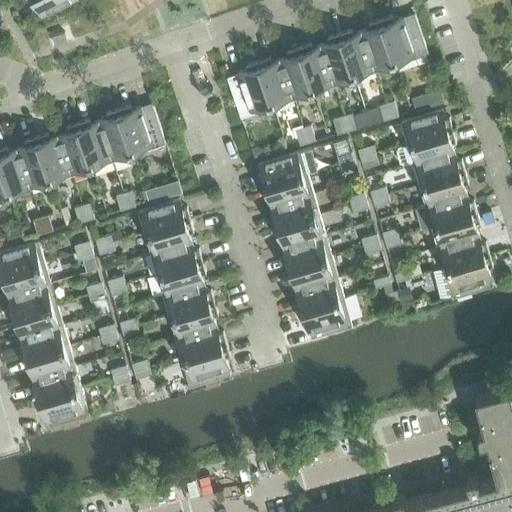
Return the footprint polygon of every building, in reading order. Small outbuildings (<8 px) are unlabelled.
[(67,0),(31,0),(34,6),(39,4),(43,12),(67,0)] [(397,63),(429,52),(415,11),(403,15),(398,17),(395,18),(394,15),(393,13),(381,17),(382,22),(396,61),(397,63)] [(366,27),(362,29),(375,67),(376,70),(397,63),(396,61),(382,22),(381,17),(369,21),(369,23),(370,26),(366,27)] [(352,27),(340,31),(342,36),(355,74),(356,77),(376,70),(375,67),(362,29),(357,30),(354,32),(353,28),(352,27)] [(65,30),(53,34),(57,44),(68,40),(65,30)] [(326,41),(321,43),(334,81),(335,84),(356,77),(355,74),(342,36),(340,31),(328,35),(328,37),(329,40),(326,41)] [(311,41),(299,45),(301,50),(314,88),(315,91),(335,84),(334,81),(321,43),(317,44),(313,45),(312,42),(311,41)] [(285,55),(280,57),(294,95),(294,98),(315,91),(314,88),(301,50),(299,45),(287,49),(287,51),(289,54),(285,55)] [(270,55),(258,59),(260,64),(273,102),(274,105),(294,98),(294,95),(280,57),(276,58),(272,59),(271,56),(270,55)] [(227,75),(241,116),(274,105),(273,102),(260,64),(258,59),(246,63),(247,65),(248,68),(244,69),(238,71),(227,75)] [(427,92),(412,97),(416,109),(431,105),(427,92)] [(395,98),(387,101),(392,116),(399,114),(395,98)] [(154,146),(167,141),(152,100),(140,105),(136,106),(132,107),(131,104),(131,103),(119,107),(120,111),(134,152),(154,146)] [(384,118),(392,116),(387,101),(379,103),(384,118)] [(104,117),(100,118),(114,159),(134,152),(120,111),(119,107),(106,111),(107,112),(108,115),(104,117)] [(401,119),(408,141),(449,129),(454,127),(450,115),(446,116),(443,107),(401,119)] [(353,111),(345,113),(346,114),(350,128),(358,126),(353,111)] [(350,128),(346,114),(334,118),(339,133),(350,130),(350,128)] [(90,117),(78,121),(79,125),(93,166),(114,159),(100,118),(95,120),(91,121),(90,118),(90,117)] [(63,131),(59,132),(73,173),(93,166),(79,125),(78,121),(65,125),(66,126),(67,129),(63,131)] [(312,123),(304,125),(308,140),(316,138),(312,123)] [(301,143),(308,140),(304,125),(296,127),(301,143)] [(457,139),(454,127),(449,129),(408,141),(414,161),(455,149),(453,141),(457,139)] [(49,131),(37,135),(38,139),(52,180),(73,173),(59,132),(54,134),(50,135),(49,132),(49,131)] [(22,145),(18,146),(32,187),(52,180),(38,139),(37,135),(25,139),(25,140),(26,143),(22,145)] [(358,147),(361,155),(376,150),(374,142),(358,147)] [(8,144),(0,147),(0,160),(11,194),(32,187),(18,146),(13,148),(9,149),(8,146),(8,144)] [(258,144),(252,146),(255,156),(261,154),(265,153),(264,147),(258,144)] [(259,171),(262,183),(267,182),(306,171),(308,170),(302,149),(300,149),(260,161),(262,166),(263,170),(260,171),(259,171)] [(338,153),(340,161),(355,156),(353,149),(338,153)] [(458,158),(455,149),(414,161),(420,182),(461,170),(466,169),(462,156),(458,158)] [(380,163),(378,158),(376,150),(361,155),(364,167),(380,163)] [(357,164),(355,156),(340,161),(342,168),(357,164)] [(0,197),(11,194),(0,160),(0,197)] [(470,181),(466,169),(461,170),(420,182),(426,203),(467,191),(465,182),(470,181)] [(271,198),(273,203),(312,191),(314,191),(308,170),(306,171),(267,182),(262,183),(266,196),(267,195),(270,194),(271,198)] [(371,188),(373,196),(388,191),(386,184),(371,188)] [(146,188),(150,200),(161,197),(157,185),(146,188)] [(132,188),(124,190),(129,206),(137,203),(132,188)] [(121,208),(129,206),(124,190),(117,193),(121,208)] [(350,194),(352,202),(367,198),(365,190),(350,194)] [(271,213),(274,225),(279,224),(318,212),(320,211),(314,191),(312,191),(273,203),(274,208),(275,211),(272,212),(271,213)] [(390,199),(388,191),(373,196),(375,204),(390,199)] [(470,199),(467,191),(426,203),(426,204),(416,207),(422,227),(432,224),(474,211),(478,210),(475,198),(470,199)] [(139,209),(145,230),(187,218),(191,217),(188,205),(183,206),(180,197),(139,209)] [(367,198),(352,202),(354,210),(370,205),(367,198)] [(91,200),(83,203),(87,218),(95,216),(91,200)] [(80,220),(87,218),(83,203),(75,205),(80,220)] [(482,222),(478,210),(474,211),(432,224),(438,244),(480,232),(477,224),(482,222)] [(284,240),(285,244),(324,233),(326,232),(320,211),(318,212),(279,224),(274,225),(278,237),(279,237),(282,236),(284,240)] [(49,213),(41,215),(46,230),(54,228),(49,213)] [(38,233),(46,230),(41,215),(34,217),(38,233)] [(195,229),(191,217),(187,218),(145,230),(151,251),(193,239),(190,230),(195,229)] [(14,229),(6,231),(9,241),(24,236),(21,225),(14,227),(14,229)] [(383,230),(385,237),(400,233),(398,225),(383,230)] [(96,236),(98,244),(113,240),(113,239),(122,237),(120,229),(96,236)] [(362,236),(364,244),(379,239),(377,231),(362,236)] [(283,254),(286,266),(291,265),(330,253),(332,253),(326,232),(324,233),(285,244),(286,249),(287,253),(284,254),(283,254)] [(482,241),(480,232),(438,244),(444,265),(486,253),(490,252),(487,239),(482,241)] [(403,240),(400,233),(385,237),(387,245),(403,240)] [(0,259),(0,273),(4,272),(45,260),(39,238),(0,249),(0,258),(0,260),(0,259)] [(75,243),(77,250),(93,246),(90,238),(75,243)] [(195,247),(193,239),(151,251),(157,272),(199,260),(203,258),(200,246),(195,247)] [(379,239),(364,244),(366,251),(382,247),(379,239)] [(116,247),(113,240),(98,244),(100,252),(116,247)] [(93,246),(77,250),(79,258),(95,254),(93,246)] [(494,264),(490,252),(486,253),(444,265),(450,285),(453,294),(494,282),(492,273),(489,265),(494,264)] [(296,281),(297,286),(337,274),(339,274),(332,253),(330,253),(291,265),(286,266),(290,279),(291,278),(295,277),(296,281)] [(207,271),(203,258),(199,260),(157,272),(163,293),(205,280),(202,272),(207,271)] [(8,284),(10,293),(52,280),(45,260),(4,272),(0,273),(0,275),(3,286),(8,284)] [(410,267),(395,271),(397,279),(413,274),(410,267)] [(108,278),(110,286),(126,281),(123,273),(108,278)] [(389,273),(374,277),(376,285),(392,281),(389,273)] [(295,296),(298,308),(303,306),(343,295),(345,294),(339,274),(337,274),(297,286),(298,291),(300,294),(296,295),(295,296)] [(8,303),(12,315),(16,313),(58,301),(52,280),(10,293),(13,301),(8,303)] [(87,284),(89,292),(105,287),(102,280),(87,284)] [(207,289),(205,280),(163,293),(169,313),(211,301),(216,300),(212,287),(207,289)] [(128,289),(126,281),(110,286),(113,293),(128,289)] [(399,300),(396,289),(393,290),(391,282),(384,284),(389,303),(399,300)] [(414,299),(409,285),(397,288),(401,302),(414,299)] [(107,295),(105,287),(89,292),(92,300),(107,295)] [(353,323),(345,294),(343,295),(303,306),(298,308),(302,320),(303,320),(307,319),(308,323),(309,326),(312,335),(353,323)] [(219,312),(216,300),(211,301),(169,313),(175,334),(217,322),(215,313),(219,312)] [(20,326),(22,334),(64,322),(58,301),(16,313),(12,315),(15,327),(20,326)] [(123,327),(138,323),(136,315),(120,319),(123,327)] [(99,326),(101,333),(117,329),(115,321),(99,326)] [(20,344),(24,356),(28,355),(70,343),(64,322),(22,334),(25,343),(20,344)] [(219,330),(217,322),(175,334),(182,355),(223,343),(228,341),(224,329),(219,330)] [(140,330),(138,323),(123,327),(125,335),(140,330)] [(117,329),(101,333),(104,341),(119,337),(117,329)] [(231,353),(228,341),(223,343),(182,355),(187,374),(190,384),(232,372),(229,362),(227,355),(231,353)] [(32,367),(35,375),(76,363),(70,343),(28,355),(24,356),(27,368),(32,367)] [(132,361),(135,369),(150,364),(148,356),(132,361)] [(32,385),(36,398),(41,396),(82,384),(76,363),(35,375),(37,384),(32,385)] [(113,375),(129,370),(127,363),(111,367),(113,375)] [(152,372),(150,364),(135,369),(137,376),(152,372)] [(116,383),(131,379),(129,372),(114,376),(116,383)] [(88,403),(82,384),(41,396),(36,398),(40,410),(44,409),(46,415),(49,425),(91,413),(88,403)] [(511,386),(511,384),(477,393),(485,425),(482,426),(481,427),(480,428),(479,429),(479,430),(479,431),(482,439),(489,437),(497,469),(498,471),(499,475),(511,471),(511,386)] [(468,476),(470,482),(443,490),(448,511),(511,511),(511,471),(499,475),(481,480),(480,477),(479,476),(479,475),(477,474),(476,474),(475,474),(468,476)] [(401,494),(394,496),(396,502),(370,509),(370,511),(448,511),(443,490),(406,500),(406,496),(405,495),(404,494),(403,494),(402,494),(401,494)]
